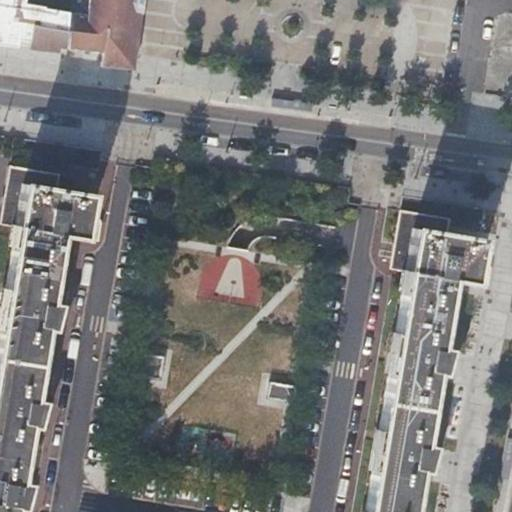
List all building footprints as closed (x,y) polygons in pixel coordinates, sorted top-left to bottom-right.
[(0,0),(0,44),(64,52),(65,48),(66,48),(70,12),(71,12),(72,0),(0,0)] [(72,0),(71,12),(70,12),(66,48),(67,48),(102,54),(100,65),(131,70),(141,4),(141,0),(72,0)] [(272,99),(271,106),(312,112),(313,105),(272,99)] [(0,318),(0,511),(14,511),(15,507),(34,510),(38,485),(19,481),(29,422),(48,425),(51,404),(32,400),(45,325),(63,328),(67,308),(48,305),(59,234),(98,241),(101,221),(85,219),(89,194),(57,189),(57,188),(59,174),(9,166),(0,216),(0,224),(15,227),(0,318)] [(411,511),(419,469),(439,473),(442,451),(423,448),(435,373),(455,376),(459,354),(440,351),(452,278),(489,284),(492,265),(477,263),(481,239),(448,233),(451,217),(401,209),(391,267),(406,270),(364,511),(411,511)] [(264,262),(211,256),(207,296),(260,301),(264,262)]
